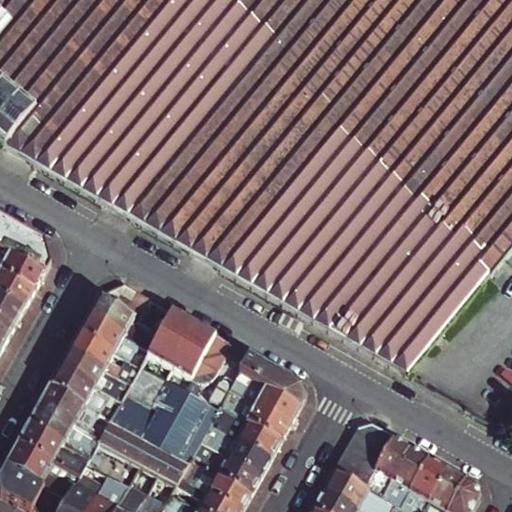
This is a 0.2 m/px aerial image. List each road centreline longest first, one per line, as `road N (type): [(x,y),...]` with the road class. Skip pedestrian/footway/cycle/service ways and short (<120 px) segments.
road 1 (residential): [(352,380),(97,239)]
road 2 (residential): [(0,416),(97,239)]
road 3 (residential): [(511,471),(352,380)]
road 4 (residential): [(278,511),(352,380)]
